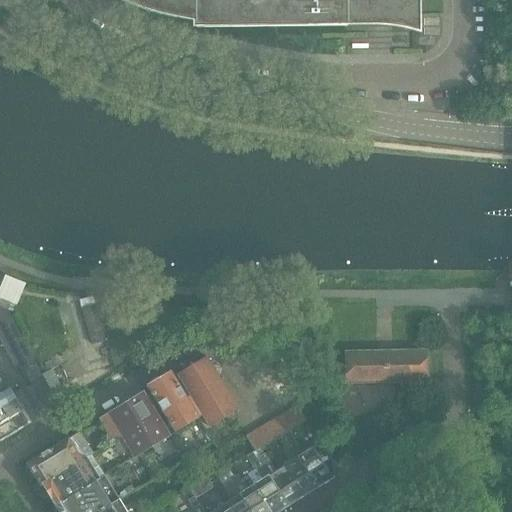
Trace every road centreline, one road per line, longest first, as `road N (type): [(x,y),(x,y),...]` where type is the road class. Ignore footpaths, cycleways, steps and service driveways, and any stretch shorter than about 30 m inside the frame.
road 1 (unclassified): [(334,116),(158,79),(52,32),(12,0)]
road 2 (residential): [(301,511),(458,406),(455,299)]
road 3 (unclassified): [(336,77),(192,49),(116,24),(80,0)]
road 4 (unclassified): [(336,77),(424,82),(450,74),(460,62),(461,0)]
road 5 (unclassified): [(334,116),(511,140)]
road 6 (residential): [(3,463),(132,382)]
